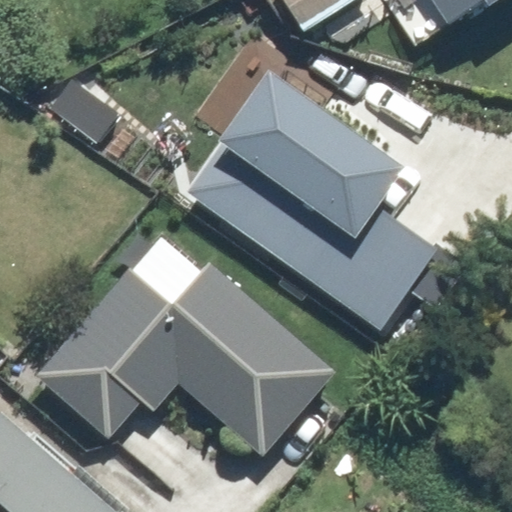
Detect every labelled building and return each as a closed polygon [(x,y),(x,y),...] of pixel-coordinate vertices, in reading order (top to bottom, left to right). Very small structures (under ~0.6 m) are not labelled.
[(273,0),(296,36),(355,0),(273,0)] [(385,0),(417,47),(464,16),(469,24),(504,0),(385,0)] [(147,157),(346,305),(408,223),(351,180),(377,145),(241,45),(215,79),(209,74),(147,157)] [(170,307),(128,270),(32,379),(107,445),(136,412),(150,424),(179,391),(255,458),(331,371),(208,263),(170,307)] [(104,511),(0,419),(0,511),(104,511)]
